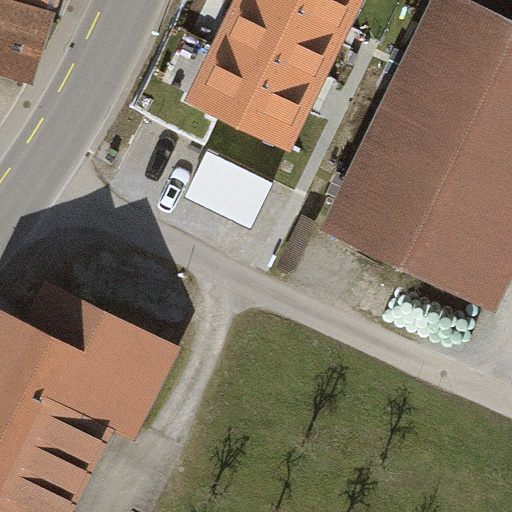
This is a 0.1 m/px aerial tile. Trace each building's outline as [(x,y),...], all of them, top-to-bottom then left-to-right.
[(0,0),(0,70),(43,84),(69,0),(0,0)] [(282,46),(299,0),(225,0),(217,22),(282,46)] [(511,27),(457,0),(438,0),(325,228),(490,310),(511,264),(511,27)] [(213,139),(192,185),(260,217),(281,171),(213,139)] [(141,427),(177,341),(40,284),(22,326),(0,316),(0,511),(78,511),(118,418),(141,427)]
